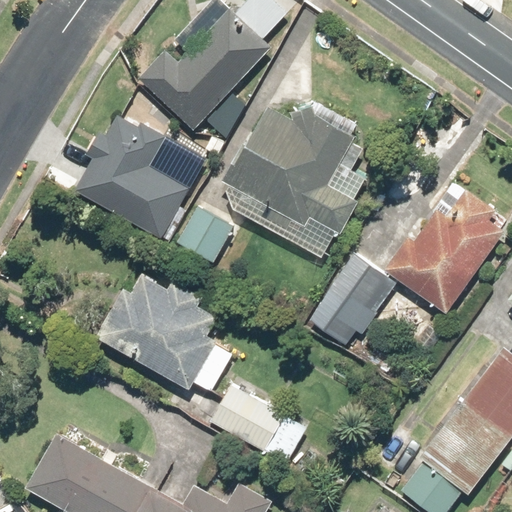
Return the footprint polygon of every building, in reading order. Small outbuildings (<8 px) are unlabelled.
[(191,130),(267,50),(258,41),(284,14),(269,0),(245,0),(234,12),(220,0),(210,0),(174,38),(187,51),(177,61),(166,49),(137,79),(191,130)] [(392,98),(374,87),(360,109),(378,121),(392,98)] [(232,187),(226,196),(230,208),(319,259),(335,232),(337,233),(356,201),(326,184),(354,137),(349,134),(355,123),(314,99),(308,109),(301,105),(293,120),(265,104),(221,180),(232,187)] [(92,156),(73,189),(158,237),(160,234),(169,239),(185,209),(179,206),(189,189),(171,179),(176,170),(166,165),(162,172),(149,165),(166,135),(140,121),(136,127),(115,115),(105,134),(99,130),(86,152),(92,156)] [(406,236),(383,268),(445,312),(505,227),(487,215),(493,207),(451,178),(430,209),(433,211),(412,240),(406,236)] [(233,226),(196,204),(174,241),(211,263),(233,226)] [(366,304),(385,278),(353,255),(308,319),(339,341),(351,325),(362,333),(377,312),(366,304)] [(122,285),(92,334),(187,390),(191,382),(207,391),(230,352),(205,337),(216,318),(196,306),(203,295),(171,277),(166,286),(141,272),(130,290),(122,285)] [(428,511),(445,511),(460,492),(465,495),(511,431),(511,355),(507,353),(500,347),(417,460),(421,463),(400,491),(428,511)] [(229,384),(209,422),(285,462),(305,424),(229,384)] [(57,431),(25,487),(69,511),(265,511),(272,500),(240,482),(230,500),(189,477),(177,499),(112,462),(116,455),(107,450),(103,457),(57,431)] [(394,511),(379,502),(371,511),(394,511)]
